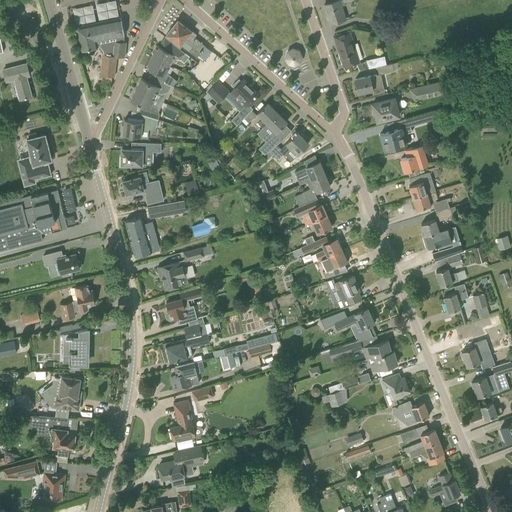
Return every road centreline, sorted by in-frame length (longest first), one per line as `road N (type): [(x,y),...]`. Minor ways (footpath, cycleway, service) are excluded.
road 1 (residential): [(490,511),(352,162),(333,133)]
road 2 (tertiary): [(98,511),(128,391),(133,329),(90,145)]
road 3 (residential): [(185,0),(333,133)]
road 4 (residential): [(90,145),(161,0)]
road 5 (tertiary): [(90,145),(48,0)]
road 6 (residential): [(333,133),(344,117),(305,0)]
